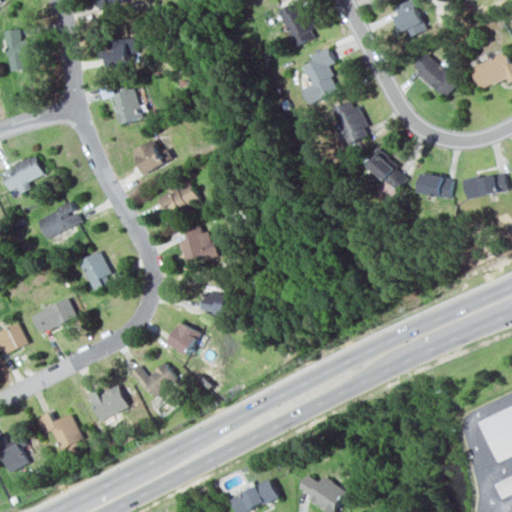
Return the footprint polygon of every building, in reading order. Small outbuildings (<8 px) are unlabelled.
[(99,0),(102,9),(132,0),(99,0)] [(298,1),(315,35),(298,43),(281,9),(298,1)] [(417,5),(429,27),(402,41),(390,20),(417,5)] [(7,57),(2,28),(18,26),(20,38),(29,37),(32,53),(7,57)] [(105,38),(109,65),(125,62),(120,35),(105,38)] [(511,58),(507,48),(475,64),(484,83),(505,72),(508,80),(511,78),(511,58)] [(332,52),(338,63),(329,67),(340,87),(321,96),(305,65),(332,52)] [(427,52),(462,81),(446,99),(419,75),(424,70),(417,64),(427,52)] [(136,84),(113,91),(123,123),(147,115),(136,84)] [(354,105),(369,134),(352,143),(337,114),(354,105)] [(153,139),(133,149),(143,171),(171,157),(166,147),(160,153),(153,139)] [(35,149),(0,165),(0,183),(4,192),(14,188),(16,192),(28,186),(26,182),(46,173),(35,149)] [(412,176),(402,191),(369,168),(379,153),(412,176)] [(504,167),(508,185),(468,193),(465,175),(504,167)] [(421,171),(453,179),(448,198),(416,190),(421,171)] [(186,185),(193,199),(173,210),(168,200),(159,204),(155,196),(166,191),(166,185),(173,182),(177,189),(186,185)] [(46,234),(78,216),(69,199),(36,217),(46,234)] [(183,229),(201,224),(203,229),(215,226),(224,257),(183,269),(174,238),(185,235),(183,229)] [(99,249),(79,258),(91,281),(110,271),(99,249)] [(204,286),(201,309),(218,311),(221,288),(204,286)] [(40,329),(74,315),(67,297),(32,311),(40,329)] [(16,319),(0,327),(0,353),(26,339),(16,319)] [(179,323),(198,334),(188,352),(169,341),(179,323)] [(130,373),(149,399),(174,380),(162,364),(147,376),(142,364),(130,373)] [(86,390),(103,421),(127,408),(116,388),(102,395),(96,385),(86,390)] [(475,421),(511,402),(511,453),(495,462),(475,421)] [(68,413),(79,438),(51,450),(37,417),(50,411),(54,419),(68,413)] [(0,436),(0,455),(6,470),(24,463),(16,444),(8,447),(3,435),(0,436)] [(314,469),(305,486),(336,504),(346,487),(314,469)] [(492,483),(511,472),(511,492),(500,499),(492,483)] [(233,493),(241,510),(274,494),(265,477),(233,493)]
